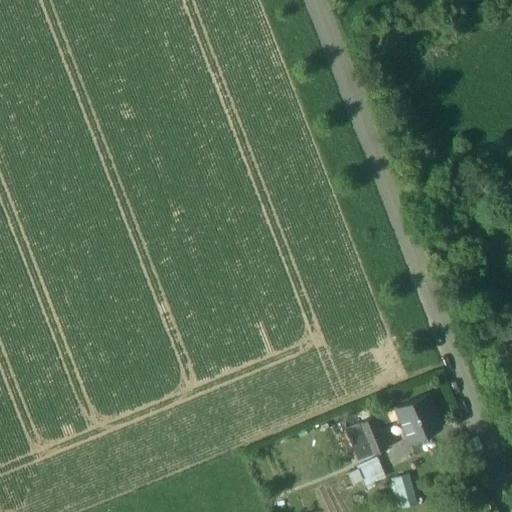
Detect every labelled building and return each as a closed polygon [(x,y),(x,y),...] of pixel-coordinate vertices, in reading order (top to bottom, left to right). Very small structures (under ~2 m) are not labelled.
[(511,342),(501,347),(511,374),(511,342)] [(425,394),(395,406),(409,440),(438,427),(425,394)] [(373,416),(345,427),(358,458),(386,447),(383,441),(389,438),(384,427),(379,430),(373,416)] [(345,458),(355,454),(344,428),(335,432),(345,458)] [(356,462),(363,483),(384,477),(376,455),(356,462)]
